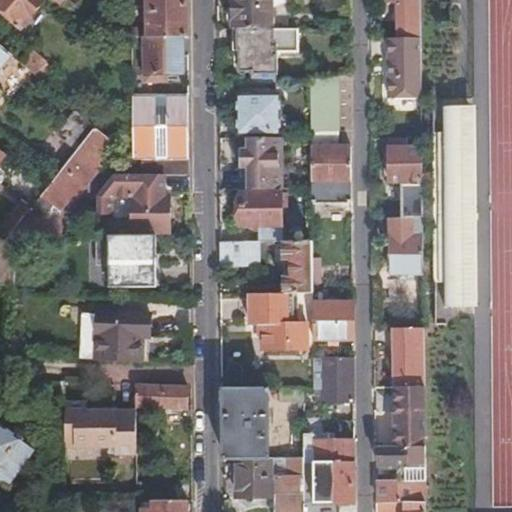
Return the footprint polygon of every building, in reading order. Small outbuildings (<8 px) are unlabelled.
[(0,0),(0,11),(22,31),(45,4),(39,0),(0,0)] [(188,39),(187,0),(147,0),(148,39),(184,39),(188,39)] [(309,5),(308,0),(234,0),(235,30),(275,29),(284,29),(284,4),(309,5)] [(420,39),(418,0),(384,0),(385,4),(394,4),(395,39),(420,39)] [(275,32),(235,32),(235,52),(241,52),(241,72),(253,72),(253,76),(279,76),(279,53),(300,53),(300,29),(284,29),(275,29),(275,32)] [(148,39),(146,39),(147,83),(161,83),(162,76),(184,76),(184,39),(148,39)] [(420,99),(420,39),(395,39),(385,39),(386,100),(420,99)] [(0,87),(0,71),(14,55),(0,43),(0,90),(2,89),(0,87)] [(22,62),(41,78),(53,65),(33,48),(22,62)] [(310,58),(311,77),(337,77),(339,77),(338,59),(310,58)] [(337,77),(311,77),(310,77),(310,84),(311,131),(337,131),(337,77)] [(189,96),(135,96),(136,158),(136,160),(190,160),(189,96)] [(280,98),(241,98),(241,132),(280,132),(280,98)] [(98,126),(78,109),(57,134),(79,151),(98,126)] [(476,311),(475,213),(475,205),(473,109),(443,109),(445,312),(476,311)] [(34,209),(10,239),(19,239),(61,238),(60,210),(62,212),(72,199),(81,197),(91,183),(90,174),(115,141),(98,126),(79,151),(57,178),(34,209)] [(337,131),(311,131),(311,138),(311,189),(312,205),(351,204),(350,131),(337,131)] [(242,191),(291,190),(290,165),(281,165),(281,139),(249,139),(250,149),(242,149),(242,191)] [(422,219),(421,139),(388,139),(389,182),(401,182),(402,219),(422,219)] [(190,160),(136,160),(136,175),(166,175),(190,175),(190,160)] [(0,169),(0,183),(2,184),(8,176),(0,169)] [(166,195),(166,175),(136,175),(127,175),(115,175),(98,195),(98,213),(114,213),(114,201),(117,197),(127,197),(133,197),(133,233),(170,233),(170,196),(166,195)] [(260,227),(260,243),(263,243),(286,243),(295,243),(294,231),(282,231),(282,195),(241,194),(241,227),(260,227)] [(24,201),(0,229),(0,237),(7,243),(10,239),(34,209),(24,201)] [(423,273),(422,219),(402,219),(391,218),(392,273),(423,273)] [(158,288),(157,236),(97,237),(97,267),(110,267),(110,289),(158,288)] [(7,243),(0,237),(0,288),(17,290),(19,239),(10,239),(7,243)] [(260,243),(220,243),(221,264),(257,264),(257,261),(263,261),(263,243),(260,243)] [(312,289),(312,243),(295,243),(286,243),(287,294),(297,293),(298,294),(312,293),(312,289)] [(297,293),(287,294),(250,294),(250,325),(263,325),(263,350),(307,349),(307,323),(297,323),(297,293)] [(313,335),(313,339),(352,339),(351,303),(313,304),(313,335)] [(82,360),(158,363),(158,344),(152,344),(153,317),(99,314),(99,317),(84,316),(82,360)] [(424,389),(423,329),(387,329),(387,388),(424,389)] [(352,403),(352,358),(318,358),(313,358),(314,388),(323,388),(323,403),(352,403)] [(69,383),(37,382),(36,398),(68,399),(69,383)] [(189,410),(190,389),(140,387),(140,407),(189,410)] [(387,388),(388,449),(425,448),(424,389),(387,388)] [(270,460),(269,389),(225,389),(224,461),(238,461),(270,460)] [(120,407),(68,405),(67,445),(119,447),(118,455),(140,456),(140,417),(120,416),(120,407)] [(313,464),(353,464),(353,442),(333,442),(333,435),(320,435),(320,423),(305,423),(305,460),(313,460),(313,464)] [(0,424),(0,481),(8,488),(35,451),(0,424)] [(425,448),(388,449),(378,449),(378,467),(399,468),(398,482),(378,482),(378,503),(426,503),(425,448)] [(275,499),(274,511),(304,511),(305,460),(270,460),(238,461),(238,498),(275,499)] [(305,460),(304,511),(339,511),(339,505),(353,505),(353,464),(313,464),(313,460),(305,460)] [(140,484),(140,495),(140,501),(153,501),(179,501),(179,484),(140,484)] [(140,510),(139,511),(186,511),(187,502),(179,501),(153,501),(153,511),(140,510)] [(376,503),(376,510),(405,510),(405,511),(425,511),(426,503),(378,503),(376,503)]
